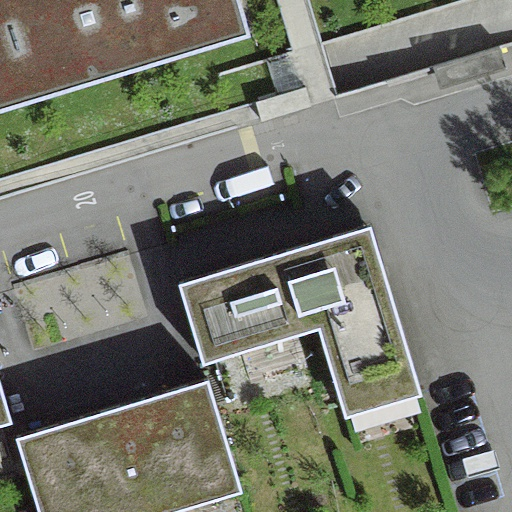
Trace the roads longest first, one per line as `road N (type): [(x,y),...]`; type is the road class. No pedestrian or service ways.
road 1 (residential): [(0,232),(334,134),(419,137)]
road 2 (residential): [(419,137),(475,304),(511,316)]
